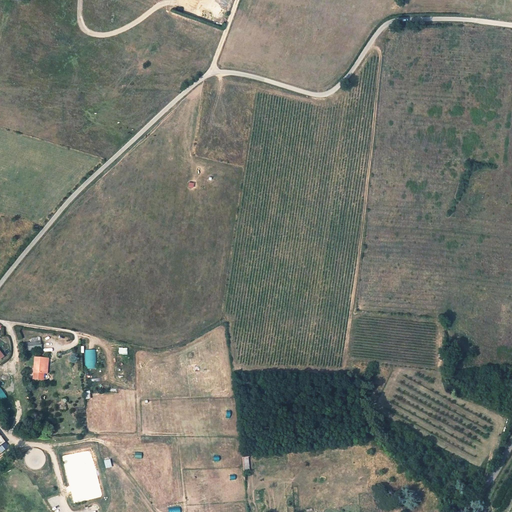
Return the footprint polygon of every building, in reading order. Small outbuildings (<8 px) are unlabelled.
[(25,347),(22,347),(23,355),(39,353),(38,345),(30,346),(30,341),(25,342),(25,347)] [(86,369),(96,369),(96,350),(85,350),(86,369)] [(40,377),(42,362),(31,361),(29,381),(29,384),(39,385),(40,381),(40,377)] [(456,437),(454,445),(460,446),(461,442),(468,443),(469,439),(456,437)] [(0,451),(1,453),(9,447),(6,442),(0,446),(0,451)] [(240,458),(242,473),(249,472),(248,457),(240,458)]
